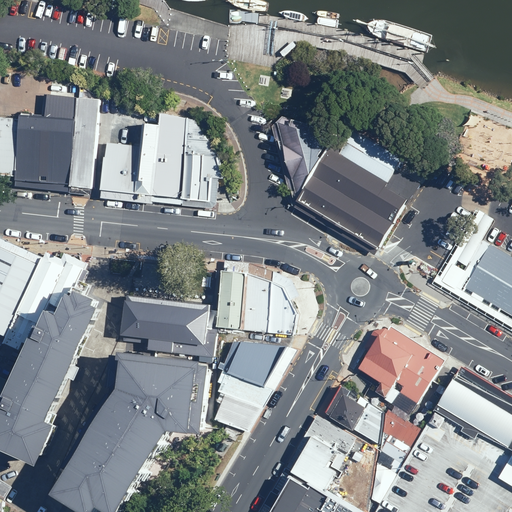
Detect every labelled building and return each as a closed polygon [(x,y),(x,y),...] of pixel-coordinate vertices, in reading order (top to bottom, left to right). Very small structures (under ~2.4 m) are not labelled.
[(74,183),(73,186),(95,188),(101,99),(47,95),(46,117),(24,115),(23,120),(0,117),(0,174),(19,176),(19,179),(74,183)] [(163,124),(153,123),(153,121),(149,121),(145,146),(112,142),(106,188),(212,202),(215,177),(225,178),(220,155),(197,119),(165,112),(163,124)] [(281,120),(302,201),(382,249),(412,198),(439,165),(411,149),(406,158),(347,123),(341,133),(287,116),(281,120)] [(511,256),(485,240),(497,219),(482,210),(481,212),(478,210),(473,219),(475,220),(446,272),(442,269),(435,281),(511,325),(511,256)] [(0,333),(9,337),(6,343),(21,350),(22,348),(24,349),(25,346),(23,345),(25,342),(33,346),(52,302),(68,309),(89,263),(67,253),(64,259),(48,251),(46,256),(3,237),(0,242),(0,333)] [(222,325),(221,332),(229,333),(229,331),(245,332),(245,330),(296,334),(300,312),(288,289),(253,272),(227,270),(223,325),(222,325)] [(129,295),(124,335),(195,344),(194,352),(204,353),(205,344),(209,344),(214,305),(161,298),(162,293),(132,289),(131,295),(129,295)] [(124,302),(112,301),(111,323),(122,323),(124,302)] [(57,462),(116,334),(71,313),(11,441),(57,462)] [(366,348),(372,352),(362,368),(386,383),(381,391),(390,397),(395,389),(420,405),(448,360),(393,326),(391,329),(389,328),(377,331),(366,348)] [(227,383),(223,393),(226,394),(222,401),(227,403),(220,418),(251,432),(301,349),(293,346),(239,341),(228,364),(225,362),(223,367),(228,370),(223,381),(227,383)] [(148,357),(145,388),(135,382),(70,485),(112,511),(130,511),(134,506),(143,511),(151,511),(206,426),(212,427),(219,365),(148,357)] [(441,404),(511,445),(511,463),(503,478),(511,483),(511,394),(463,366),(441,404)] [(0,406),(1,407),(12,381),(0,375),(0,406)] [(382,444),(373,498),(383,503),(400,474),(392,470),(398,459),(405,463),(425,429),(391,409),(389,412),(372,403),(371,405),(353,395),(356,390),(345,384),(329,413),(382,444)] [(511,511),(511,483),(503,478),(511,463),(511,446),(481,433),(478,438),(463,430),(465,426),(439,410),(400,474),(383,503),(377,511),(511,511)] [(320,415),(289,466),(330,490),(341,470),(332,465),(336,459),(338,460),(340,457),(338,456),(340,453),(348,458),(359,438),(320,415)] [(357,451),(353,457),(360,461),(364,455),(357,451)] [(15,503),(10,511),(18,511),(22,506),(15,503)]
